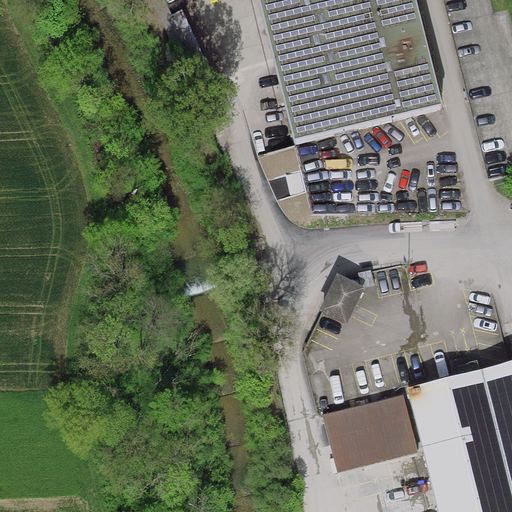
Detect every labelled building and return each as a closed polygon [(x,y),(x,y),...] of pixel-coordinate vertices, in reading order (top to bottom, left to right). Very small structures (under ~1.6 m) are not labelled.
[(147,0),(161,25),(202,114),(222,104),(180,16),(170,0),(147,0)] [(439,112),(411,0),(255,0),(293,149),(439,112)] [(323,310),(345,321),(359,294),(337,283),(323,310)] [(511,511),(511,368),(407,395),(435,511),(511,511)] [(336,478),(416,457),(401,399),(321,419),(336,478)]
